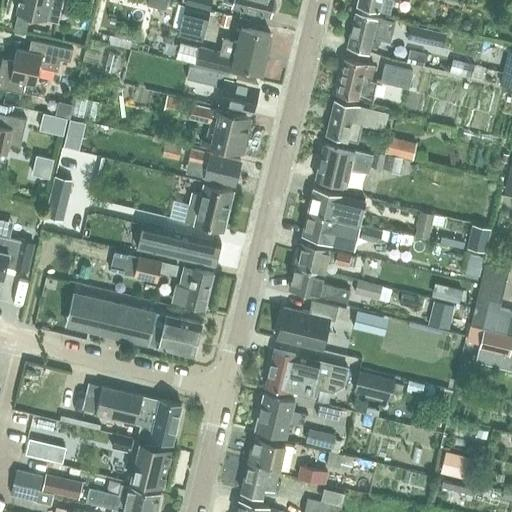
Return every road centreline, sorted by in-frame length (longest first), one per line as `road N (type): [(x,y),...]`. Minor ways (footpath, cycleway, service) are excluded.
road 1 (residential): [(225,392),(319,0)]
road 2 (residential): [(225,392),(0,334)]
road 3 (residential): [(195,511),(225,392)]
